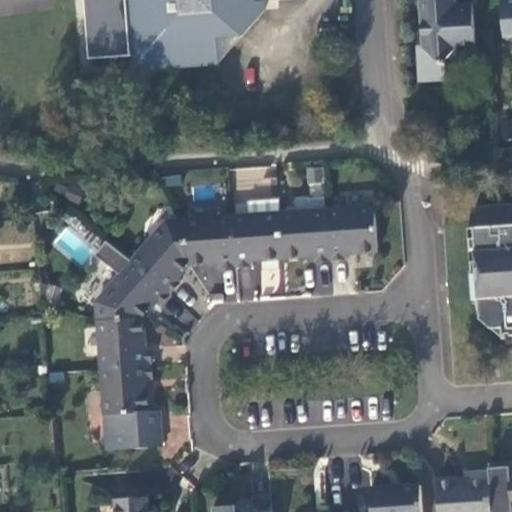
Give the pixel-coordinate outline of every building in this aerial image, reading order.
[(312,0),(311,0),(84,0),(90,60),(131,57),(132,74),(227,65),(226,61),(225,41),(250,39),(274,14),(275,9),(274,3),(312,0)] [(478,44),(476,11),(458,12),(458,5),(458,3),(447,3),(447,0),(429,0),(423,0),(427,61),(443,60),(443,63),(451,62),(463,45),(478,44)] [(226,61),(250,39),(225,41),(226,61)] [(267,259),(285,258),(282,213),(281,200),(252,202),(253,215),(236,216),(239,266),(257,265),(257,260),(267,259)] [(511,203),(476,206),(474,226),(477,226),(479,258),(480,275),(474,275),(475,300),(482,299),(483,318),(495,329),(506,328),(507,334),(511,334),(511,203)] [(377,206),(329,209),(332,259),(348,258),(348,253),(363,252),(380,250),(377,206)] [(318,260),(332,259),(329,209),(282,213),(285,258),(304,256),(318,255),(318,260)] [(224,267),(239,266),(236,216),(188,220),(191,265),(213,263),(224,262),(224,267)] [(181,277),(191,265),(188,220),(168,221),(134,262),(173,295),(182,284),(178,281),(181,277)] [(163,307),(173,295),(134,262),(109,242),(98,257),(121,277),(101,301),(102,318),(142,316),(146,318),(158,304),(163,307)] [(147,337),(146,318),(142,316),(102,318),(105,367),(154,364),(154,348),(148,349),(147,337)] [(156,380),(154,364),(105,367),(111,451),(165,447),(163,412),(152,413),(151,392),(150,381),(156,380)] [(443,511),(495,511),(493,479),(474,481),(461,482),(461,479),(441,481),(443,511)] [(424,511),(423,486),(399,488),(374,490),(375,511),(424,511)] [(153,511),(152,496),(120,498),(121,511),(153,511)]
